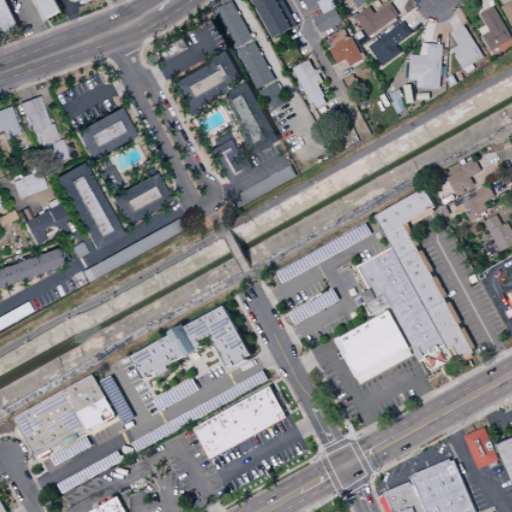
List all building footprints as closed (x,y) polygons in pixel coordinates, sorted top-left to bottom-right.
[(0,0),(5,0),(9,7),(8,7),(15,23),(3,29),(0,22),(0,0)] [(57,0),(64,12),(47,21),(35,0),(57,0)] [(275,38),(270,28),(267,22),(256,3),(254,0),(284,0),(298,25),(275,38)] [(333,0),(338,7),(336,8),(343,22),(322,33),(314,17),(324,12),(319,4),(309,10),(304,0),(333,0)] [(352,14),(341,0),(369,0),(370,3),(363,8),(362,6),(352,14)] [(511,23),(502,6),(511,0),(511,23)] [(236,49),(215,11),(233,1),(254,39),(236,49)] [(370,37),(356,16),(370,6),(376,13),(392,2),(401,15),(374,34),(375,35),(372,38),(371,36),(370,37)] [(495,6),(511,35),(511,46),(496,55),(494,50),(492,51),(480,29),(487,25),(481,14),(495,6)] [(370,47),(405,22),(414,34),(398,45),(403,53),(383,66),(370,47)] [(466,25),(486,57),(474,65),(477,69),(469,74),(466,69),(465,70),(456,55),(458,54),(454,49),(460,45),(458,42),(458,43),(455,37),(453,33),(466,25)] [(345,29),(350,38),(352,37),(365,59),(351,66),(347,59),(339,64),(331,49),(331,48),(334,47),(329,38),(345,29)] [(160,63),(154,53),(184,36),(190,47),(160,63)] [(259,90),(238,52),(256,42),(277,80),(259,90)] [(429,43),(445,44),(443,76),(427,75),(427,79),(411,78),(412,73),(411,73),(412,54),(421,55),(422,45),(429,45),(429,43)] [(188,117),(169,83),(228,50),(244,79),(199,103),(202,109),(188,117)] [(313,103),(294,68),(311,59),(316,70),(318,69),(325,82),(320,84),(326,96),(313,103)] [(221,98),(250,82),(282,141),(254,157),(221,98)] [(260,92),(278,82),(289,102),(271,112),(260,92)] [(68,158),(49,165),(43,148),(41,149),(34,132),(31,133),(25,116),(22,117),(17,104),(17,103),(37,96),(42,108),(47,122),(48,124),(51,123),(57,140),(60,139),(68,158)] [(4,139),(0,130),(0,108),(8,106),(8,108),(18,134),(4,139)] [(89,161),(73,132),(118,107),(134,136),(89,161)] [(226,186),(207,151),(227,139),(235,153),(228,157),(232,164),(248,155),(256,169),(226,186)] [(18,152),(27,148),(31,158),(22,162),(18,152)] [(466,190),(476,184),(472,177),(483,171),(476,158),(462,166),(464,170),(448,178),(458,197),(467,192),(466,190)] [(94,251),(83,231),(53,178),(81,162),(122,235),(94,251)] [(234,197),(292,165),(298,176),(240,208),(234,197)] [(111,166),(121,184),(106,192),(96,175),(111,166)] [(25,196),(21,186),(18,187),(15,180),(19,179),(19,177),(29,173),(30,175),(38,172),(44,189),(25,196)] [(109,198),(154,173),(170,201),(124,226),(109,198)] [(457,207),(479,196),(477,191),(490,184),(497,197),(486,203),(489,210),(479,215),(481,218),(473,223),(466,211),(461,215),(457,207)] [(452,350),(450,351),(429,312),(394,247),(377,216),(428,188),(439,207),(436,209),(437,212),(433,214),(418,222),(416,223),(415,221),(411,223),(412,226),(411,226),(422,246),(420,247),(422,251),(425,250),(430,260),(436,271),(434,272),(437,277),(439,276),(445,287),(450,297),(448,298),(450,301),(451,303),(453,302),(464,323),(462,324),(465,329),(467,328),(473,338),(478,349),(475,350),(477,354),(475,355),(476,357),(466,363),(465,359),(462,361),(461,358),(458,360),(452,350)] [(22,223),(44,211),(45,211),(51,223),(39,229),(44,238),(44,239),(34,245),(22,223)] [(485,222),(498,215),(504,225),(509,222),(511,226),(511,246),(502,252),(485,222)] [(183,229),(176,218),(80,272),(86,283),(183,229)] [(70,247),(80,242),(86,253),(76,258),(70,248),(70,247)] [(394,247),(359,267),(363,275),(372,290),(368,292),(364,295),(366,298),(368,303),(366,304),(372,317),(391,307),(393,310),(414,350),(430,378),(435,375),(434,372),(449,364),(451,366),(457,363),(450,351),(429,312),(394,247)] [(0,287),(0,267),(5,266),(5,267),(14,263),(13,263),(25,258),(26,259),(54,248),(55,250),(56,250),(58,255),(57,255),(58,258),(60,263),(57,264),(58,266),(0,287)] [(0,315),(25,302),(30,311),(0,328),(0,315)] [(134,357),(173,336),(171,333),(187,325),(188,327),(227,306),(254,355),(230,368),(213,336),(204,342),(207,348),(202,350),(202,351),(195,356),(189,359),(189,358),(146,380),(134,357)] [(393,310),(338,340),(360,380),(361,379),(364,384),(415,356),(413,351),(414,350),(393,310)] [(68,391),(96,375),(109,398),(81,413),(68,391)] [(194,429),(272,386),(287,415),(289,417),(211,460),(194,429)] [(16,420),(68,391),(81,413),(90,429),(77,437),(78,439),(44,458),(43,456),(38,458),(16,420)] [(466,435),(487,427),(501,460),(480,469),(466,435)] [(511,438),(497,445),(505,463),(511,479),(511,438)] [(428,511),(415,480),(414,478),(417,476),(416,474),(425,470),(442,463),(452,459),(453,462),(457,460),(478,511),(428,511)] [(385,493),(393,511),(428,511),(415,480),(407,484),(393,489),(385,493)] [(0,511),(0,491),(2,495),(0,496),(8,511),(0,511)] [(90,511),(119,496),(128,511),(90,511)]
